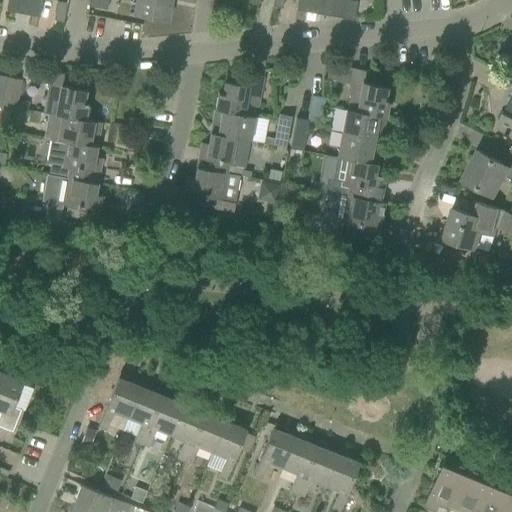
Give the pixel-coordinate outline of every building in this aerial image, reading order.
[(15,13),(17,0),(7,0),(5,12),(15,13)] [(39,18),(41,0),(32,0),(29,16),(39,18)] [(88,0),(87,7),(106,10),(108,0),(88,0)] [(171,0),(135,0),(133,15),(167,21),(171,0)] [(282,9),(283,0),(273,0),(272,7),(282,9)] [(305,13),(307,0),(297,0),(296,11),(305,13)] [(321,0),(319,15),(329,17),(331,0),(321,0)] [(353,21),(353,19),(354,15),(356,2),(347,0),(344,19),(353,21)] [(53,21),(63,22),(66,4),(57,2),(53,21)] [(342,67),(339,82),(349,84),(348,88),(346,99),(349,99),(347,111),(378,117),(385,118),(388,101),(384,100),(388,81),(375,78),(374,85),(363,83),(365,71),(352,69),(342,67)] [(45,102),(43,113),(51,115),(84,121),(84,120),(87,103),(83,102),(87,84),(74,81),(73,88),(62,86),(64,74),(51,72),(47,91),(45,102)] [(217,93),(214,110),(254,118),(254,117),(252,117),(254,106),(257,106),(259,96),(263,77),(250,74),(249,79),(225,75),(221,94),(217,93)] [(5,78),(0,106),(0,110),(15,113),(20,81),(5,78)] [(312,96),(306,126),(317,129),(323,98),(312,96)] [(511,96),(496,127),(511,134),(511,96)] [(212,121),(210,134),(250,141),(254,118),(214,110),(214,111),(212,121)] [(345,111),(341,134),(374,140),(381,141),(383,129),(385,118),(378,117),(347,111),(345,111)] [(47,138),(47,140),(50,140),(50,139),(57,140),(96,147),(99,135),(101,123),(84,121),(51,115),(47,138)] [(285,148),(291,117),(279,115),(275,140),(273,146),(285,148)] [(307,120),(296,118),(290,149),(301,151),(307,120)] [(250,141),(210,134),(208,144),(201,143),(196,168),(226,174),(239,177),(239,176),(241,177),(243,169),(245,169),(250,141)] [(341,134),(336,157),(376,165),(378,152),(381,142),(381,141),(374,140),(341,134)] [(67,179),(97,184),(101,159),(94,158),(96,147),(50,139),(50,140),(46,163),(50,164),(48,176),(67,179)] [(463,179),(481,189),(493,195),(504,176),(511,180),(511,148),(510,147),(501,163),(478,151),(463,179)] [(376,165),(336,157),(336,158),(337,158),(333,181),(328,179),(327,185),(316,183),(314,191),(326,193),(346,197),(377,202),(381,177),(374,176),(376,165)] [(226,174),(196,168),(194,179),(187,178),(182,203),(233,212),(239,177),(226,174)] [(269,171),(267,180),(278,182),(280,173),(269,171)] [(48,176),(43,201),(48,202),(45,217),(60,220),(62,206),(66,207),(64,215),(97,221),(102,196),(95,195),(97,184),(67,179),(48,176)] [(326,193),(322,216),(342,220),(341,224),(345,224),(344,233),(377,239),(381,214),(383,203),(377,202),(346,197),(326,193)] [(511,213),(502,209),(492,206),(473,200),(469,213),(452,208),(443,239),(476,249),(481,232),(494,236),(497,225),(499,226),(499,228),(511,233),(511,213)] [(0,373),(0,411),(0,412),(0,427),(11,432),(20,411),(12,408),(23,382),(0,373)] [(114,413),(127,418),(141,382),(140,381),(138,386),(127,382),(129,377),(119,373),(97,427),(106,431),(114,413)] [(141,382),(127,418),(140,423),(133,442),(140,445),(162,390),(161,390),(159,395),(148,390),(150,386),(141,382)] [(60,389),(41,398),(47,412),(67,403),(60,389)] [(162,390),(140,445),(148,448),(156,429),(169,435),(183,399),(182,398),(180,403),(169,399),(171,394),(162,390)] [(183,399),(169,435),(182,440),(175,459),(183,462),(204,408),(203,407),(201,412),(190,407),(192,403),(183,399)] [(204,408),(183,462),(190,465),(198,446),(211,452),(226,416),(224,416),(222,420),(211,416),(213,411),(204,408)] [(234,420),(226,416),(211,452),(225,457),(217,475),(225,479),(246,430),(232,424),(234,420)] [(282,468),(296,433),(295,432),(293,437),(282,432),(284,428),(274,424),(252,478),(262,481),(269,463),(282,468)] [(84,431),(81,439),(91,443),(95,435),(84,431)] [(296,433),(282,468),(296,474),(289,493),(296,495),(317,441),(316,441),(314,445),(303,441),(305,436),(296,433)] [(317,441),(296,495),(303,499),(311,480),(324,485),(339,450),(337,449),(335,454),(324,449),(326,445),(317,441)] [(347,453),(339,450),(324,485),(338,491),(330,509),(338,511),(339,511),(359,463),(345,458),(347,453)] [(453,504),(468,468),(444,458),(424,507),(435,511),(440,499),(453,504)] [(475,511),(490,478),(468,468),(453,504),(449,511),(475,511)] [(105,475),(101,487),(117,493),(121,481),(105,475)] [(501,511),(511,487),(490,478),(475,511),(501,511)] [(81,485),(72,507),(84,511),(120,511),(121,510),(125,511),(127,511),(130,505),(99,493),(81,485)] [(511,511),(511,486),(511,487),(501,511),(511,511)] [(135,488),(130,499),(141,504),(146,492),(135,488)] [(196,503),(192,511),(204,511),(207,507),(196,503)]
